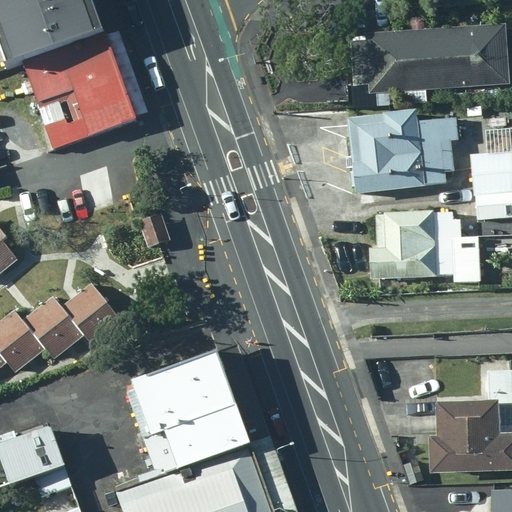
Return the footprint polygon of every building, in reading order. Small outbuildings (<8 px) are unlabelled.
[(0,0),(0,41),(10,70),(91,42),(106,37),(92,0),(0,0)] [(506,86),(502,27),(361,35),(361,41),(348,41),(350,85),(363,85),(363,94),(506,86)] [(116,33),(106,37),(136,125),(148,121),(116,33)] [(136,125),(106,37),(91,42),(10,70),(40,158),(136,125)] [(411,123),(410,111),(391,113),(341,118),(341,120),(347,165),(345,165),(348,195),(418,189),(417,186),(439,184),(439,182),(439,176),(438,173),(442,172),(449,171),(446,142),(450,141),(454,140),(451,120),(451,119),(411,123)] [(511,190),(511,191),(508,152),(466,155),(471,223),(511,219),(511,190)] [(428,215),(428,212),(386,214),(370,214),(372,251),(366,250),(367,281),(431,278),(430,277),(448,276),(448,278),(448,285),(511,282),(510,262),(475,264),(474,238),(457,239),(457,221),(449,222),(450,214),(429,215),(428,215)] [(170,244),(162,221),(138,229),(147,253),(170,244)] [(0,230),(0,279),(20,263),(4,244),(9,241),(0,230)] [(62,312),(83,339),(91,349),(122,325),(93,288),(62,312)] [(24,324),(45,353),(51,362),(83,339),(62,312),(56,301),(24,324)] [(45,353),(24,324),(16,314),(0,325),(0,354),(7,364),(14,375),(45,353)] [(290,511),(233,352),(211,359),(230,410),(244,447),(267,511),(290,511)] [(141,443),(230,410),(211,359),(122,391),(141,443)] [(511,406),(510,406),(509,372),(482,372),(483,403),(483,404),(427,405),(428,439),(428,440),(420,439),(421,476),(511,474),(511,406)] [(230,410),(141,443),(154,480),(244,447),(230,410)] [(46,425),(5,441),(19,480),(60,464),(46,425)] [(5,441),(0,442),(0,486),(19,480),(5,441)] [(267,511),(244,447),(154,480),(108,497),(113,511),(267,511)] [(511,511),(511,492),(485,494),(486,511),(511,511)]
